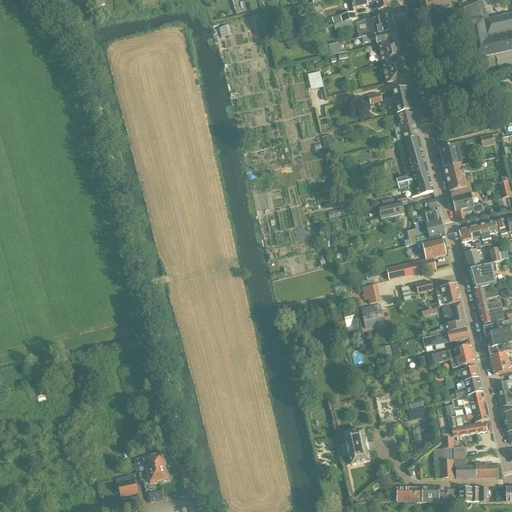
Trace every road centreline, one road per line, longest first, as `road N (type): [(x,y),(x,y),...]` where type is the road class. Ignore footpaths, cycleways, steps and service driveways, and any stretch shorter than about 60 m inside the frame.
road 1 (residential): [(450,228),(509,483)]
road 2 (unclassified): [(396,0),(450,228)]
road 3 (unclassified): [(509,483),(410,484),(398,464)]
